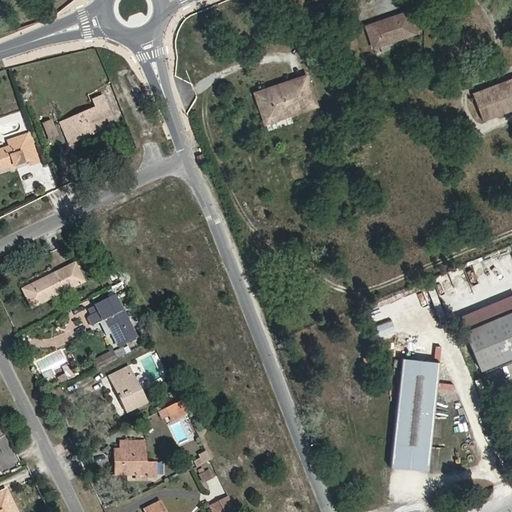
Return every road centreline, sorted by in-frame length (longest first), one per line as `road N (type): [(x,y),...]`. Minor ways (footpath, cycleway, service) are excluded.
road 1 (residential): [(335,511),(192,159)]
road 2 (residential): [(0,250),(192,159)]
road 3 (residential): [(77,511),(0,355)]
road 4 (residential): [(192,159),(144,33)]
